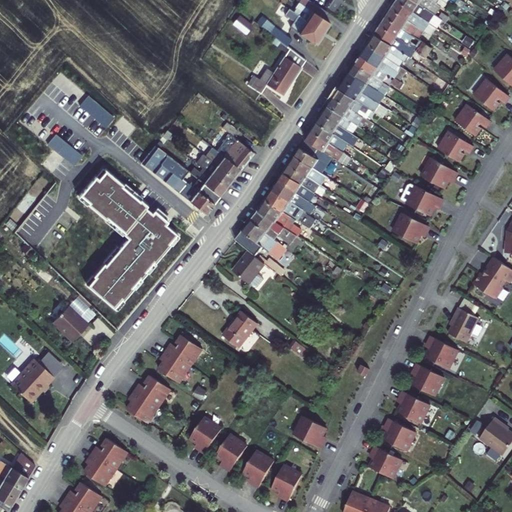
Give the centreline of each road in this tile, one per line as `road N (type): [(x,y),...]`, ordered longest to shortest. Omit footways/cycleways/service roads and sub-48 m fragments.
road 1 (tertiary): [(89,402),(236,214),(381,0)]
road 2 (residential): [(315,511),(475,196),(511,139)]
road 3 (residential): [(89,402),(255,511)]
road 4 (tertiary): [(23,511),(89,402)]
